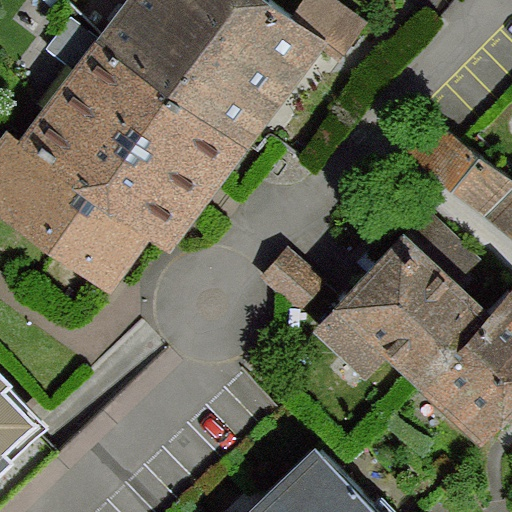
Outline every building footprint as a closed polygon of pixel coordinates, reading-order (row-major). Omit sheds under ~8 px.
[(170,87),(234,0),(136,0),(104,43),(170,87)] [(234,0),(170,87),(233,131),(311,31),(295,18),(271,0),(234,0)] [(332,0),(308,0),(295,18),(311,31),(340,54),(363,23),(332,0)] [(0,178),(0,196),(112,277),(147,228),(158,233),(233,131),(170,87),(104,43),(0,178)] [(456,187),(485,155),(465,140),(456,134),(428,166),(456,187)] [(511,175),(485,155),(456,187),(489,214),(511,232),(511,175)] [(408,234),(456,283),(479,261),(429,211),(408,234)] [(408,234),(341,302),(389,346),(426,378),(487,314),(456,283),(408,234)] [(326,280),(290,249),(265,275),(302,306),(326,280)] [(511,290),(511,289),(487,314),(426,378),(487,434),(511,408),(511,290)] [(389,346),(341,302),(322,324),(369,369),(389,346)] [(0,461),(42,420),(0,374),(0,461)] [(385,511),(325,448),(258,511),(385,511)]
